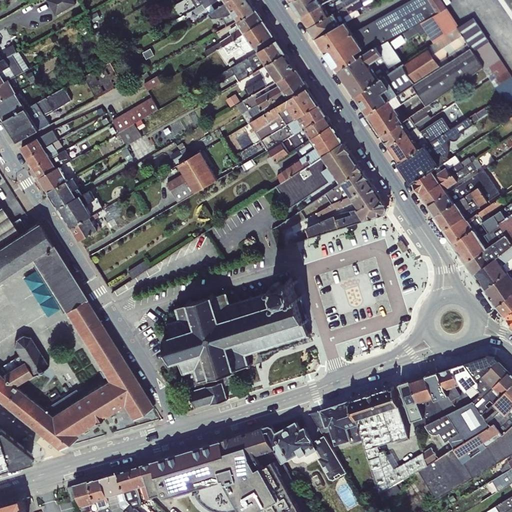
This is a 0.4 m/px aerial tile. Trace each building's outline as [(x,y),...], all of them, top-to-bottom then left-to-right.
[(74,0),(47,0),(56,15),(76,4),(74,0)] [(225,0),(207,0),(198,7),(187,14),(190,19),(207,7),(212,4),(215,8),(226,1),(225,0)] [(257,10),(250,0),(227,0),(226,1),(240,20),(257,10)] [(292,0),(292,1),(302,15),(324,3),(322,0),(292,0)] [(335,12),(357,0),(329,0),(324,3),(330,15),(335,12)] [(361,0),(357,0),(335,12),(341,24),(346,21),(346,22),(361,14),(358,8),(365,5),(361,0)] [(409,0),(353,32),(364,48),(356,52),(360,57),(364,54),(377,45),(406,30),(447,8),(442,0),(409,0)] [(511,0),(499,0),(511,18),(511,0)] [(226,1),(215,8),(211,13),(213,17),(222,16),(226,15),(230,24),(235,22),(238,27),(238,28),(241,26),(238,21),(240,20),(226,1)] [(330,15),(324,3),(302,15),(310,27),(330,15)] [(459,26),(447,8),(406,30),(377,45),(364,54),(380,79),(384,76),(396,68),(389,58),(397,53),(417,40),(413,35),(416,36),(428,31),(430,33),(426,36),(432,45),(458,27),(459,26)] [(264,20),(257,10),(240,20),(238,21),(241,26),(245,32),(264,20)] [(335,12),(330,15),(310,27),(317,37),(341,24),(335,12)] [(474,51),(489,41),(474,17),(459,26),(458,27),(471,47),(474,51)] [(88,20),(80,24),(85,34),(93,30),(88,20)] [(246,32),(256,47),(274,35),(264,20),(245,32),(246,32)] [(341,24),(317,37),(339,71),(360,57),(356,52),(364,48),(353,32),(346,22),(346,21),(341,24)] [(232,34),(204,51),(208,56),(220,48),(246,32),(245,32),(241,26),(238,28),(238,27),(230,32),(232,34)] [(432,45),(406,62),(396,68),(384,76),(391,87),(384,92),(389,100),(391,100),(413,85),(471,47),(458,27),(432,45)] [(246,32),(220,48),(224,55),(228,52),(229,54),(240,46),(241,48),(242,49),(243,49),(244,50),(245,51),(247,51),(248,51),(249,51),(256,47),(246,32)] [(278,39),(274,35),(256,47),(258,51),(278,39)] [(286,52),(278,39),(258,51),(267,64),(286,52)] [(511,75),(489,41),(474,51),(484,67),(501,93),(503,92),(508,100),(511,98),(511,99),(511,75)] [(6,57),(19,51),(14,44),(4,49),(6,57)] [(474,51),(471,47),(413,85),(391,100),(396,107),(399,105),(419,92),(428,105),(431,103),(484,67),(474,51)] [(6,57),(3,59),(0,60),(0,70),(6,81),(9,79),(12,77),(30,68),(19,51),(6,57)] [(267,64),(258,51),(213,78),(217,84),(235,73),(240,80),(260,68),(267,64)] [(278,80),(298,69),(286,52),(267,64),(278,80)] [(389,58),(396,68),(406,62),(397,53),(389,58)] [(360,57),(339,71),(356,95),(380,79),(364,54),(360,57)] [(111,62),(84,76),(97,98),(123,84),(111,62)] [(193,64),(184,70),(188,78),(198,72),(193,64)] [(267,64),(260,68),(265,76),(245,88),(250,96),(278,80),(267,64)] [(303,78),(298,69),(278,80),(284,89),(303,78)] [(33,71),(27,74),(31,81),(36,78),(33,71)] [(158,75),(144,83),(148,91),(162,82),(158,75)] [(380,79),(356,95),(368,114),(389,100),(384,92),(391,87),(384,76),(380,79)] [(309,86),(303,78),(284,89),(290,98),(309,86)] [(6,81),(0,83),(0,101),(16,92),(13,86),(9,79),(6,81)] [(278,80),(250,96),(243,100),(246,104),(239,108),(243,114),(259,103),(284,89),(278,80)] [(65,86),(26,108),(40,129),(51,124),(46,115),(73,99),(65,86)] [(321,103),(309,86),(290,98),(277,106),(280,110),(290,105),(299,117),(321,103)] [(259,103),(243,114),(248,123),(250,122),(266,112),(277,106),(290,98),(284,89),(259,103)] [(16,92),(0,101),(0,114),(1,114),(4,120),(26,108),(16,92)] [(236,93),(226,99),(231,107),(240,101),(236,93)] [(152,97),(113,120),(119,131),(135,123),(159,109),(152,97)] [(389,100),(368,114),(382,135),(404,122),(403,121),(398,114),(400,113),(396,107),(391,100),(389,100)] [(328,114),(321,103),(299,117),(305,127),(317,120),(318,121),(328,114)] [(431,103),(428,105),(407,118),(403,121),(404,122),(410,131),(418,126),(432,117),(428,111),(433,107),(431,103)] [(266,112),(250,122),(261,139),(277,130),(282,127),(290,122),(299,117),(290,105),(280,110),(277,106),(266,112)] [(26,108),(4,120),(18,142),(40,129),(26,108)] [(426,145),(440,165),(450,159),(448,156),(448,155),(449,153),(449,151),(449,149),(449,148),(449,146),(449,144),(448,143),(448,142),(447,141),(451,139),(453,140),(454,140),(455,140),(457,140),(458,139),(459,138),(460,137),(460,136),(460,134),(460,133),(475,124),(474,122),(480,118),(476,112),(451,128),(440,136),(426,145)] [(334,123),(328,114),(318,121),(317,120),(305,127),(312,138),(334,123)] [(443,116),(421,131),(424,136),(435,129),(440,136),(451,128),(443,116)] [(293,127),(279,135),(270,140),(273,146),(282,141),(291,136),(305,127),(299,117),(290,122),(293,127)] [(404,122),(382,135),(389,145),(410,132),(410,131),(404,122)] [(135,123),(119,131),(127,145),(142,136),(135,123)] [(312,138),(323,154),(345,141),(334,123),(312,138)] [(114,126),(109,129),(113,135),(117,132),(114,126)] [(421,131),(418,126),(410,131),(410,132),(421,148),(426,145),(440,136),(435,129),(424,136),(421,131)] [(56,127),(39,137),(45,147),(53,142),(51,139),(60,134),(56,127)] [(286,146),(282,141),(273,146),(269,149),(277,162),(296,148),(312,138),(305,127),(291,136),(294,141),(286,146)] [(277,130),(261,139),(269,149),(273,146),(270,140),(279,135),(278,133),(277,130)] [(410,132),(389,145),(400,161),(421,148),(410,132)] [(291,136),(282,141),(286,146),(294,141),(291,136)] [(28,158),(45,147),(39,137),(21,147),(28,158)] [(312,138),(296,148),(302,157),(277,174),(282,182),(289,178),(324,155),(323,154),(312,138)] [(51,157),(60,152),(58,149),(64,145),(60,139),(53,142),(45,147),(51,157)] [(338,177),(342,183),(364,169),(345,141),(323,154),(324,155),(338,177)] [(421,148),(400,161),(414,182),(433,170),(440,165),(426,145),(421,148)] [(28,158),(34,168),(51,157),(45,147),(28,158)] [(127,147),(121,151),(127,160),(133,157),(127,147)] [(174,154),(179,164),(192,156),(186,147),(174,154)] [(51,157),(58,167),(60,166),(69,161),(72,159),(65,149),(60,152),(51,157)] [(184,173),(196,192),(219,180),(201,150),(192,156),(179,164),(184,173)] [(450,159),(440,165),(433,170),(441,182),(477,159),(474,154),(470,157),(469,156),(461,162),(456,155),(450,159)] [(291,208),(320,189),(317,184),(332,173),(334,176),(338,177),(324,155),(289,178),(282,182),(277,185),(291,208)] [(34,168),(40,178),(58,167),(51,157),(34,168)] [(253,158),(242,165),(245,170),(256,163),(253,158)] [(69,161),(60,166),(63,172),(66,170),(66,171),(73,167),(69,161)] [(60,166),(58,167),(40,178),(49,191),(68,180),(63,172),(60,166)] [(133,167),(130,172),(136,175),(139,170),(133,167)] [(485,168),(448,192),(455,202),(457,202),(480,186),(489,200),(500,192),(485,168)] [(364,169),(342,183),(351,195),(372,181),(364,169)] [(433,170),(414,182),(423,195),(441,182),(433,170)] [(179,202),(196,192),(184,173),(167,183),(179,202)] [(320,189),(338,177),(334,176),(332,173),(317,184),(320,189)] [(81,195),(83,194),(73,177),(68,180),(78,197),(81,195)] [(68,180),(49,191),(59,208),(78,197),(68,180)] [(372,181),(351,195),(356,202),(360,208),(380,194),(372,181)] [(441,182),(423,195),(429,205),(448,192),(441,182)] [(480,186),(457,202),(466,215),(466,216),(489,200),(480,186)] [(511,189),(478,213),(469,219),(475,227),(475,228),(483,222),(491,217),(489,214),(507,202),(505,200),(511,195),(511,189)] [(94,215),(104,208),(97,197),(96,198),(91,190),(83,194),(81,195),(94,215)] [(448,192),(429,205),(436,215),(455,202),(448,192)] [(389,206),(380,194),(360,208),(358,209),(364,220),(387,213),(389,206)] [(78,197),(59,208),(72,228),(91,216),(94,215),(81,195),(78,197)] [(356,202),(351,195),(332,203),(336,209),(356,202)] [(455,202),(436,215),(445,228),(466,215),(457,202),(455,202)] [(336,209),(332,203),(317,212),(319,218),(336,209)] [(511,203),(491,217),(483,222),(490,232),(487,234),(492,244),(508,233),(500,221),(511,213),(511,203)] [(0,246),(19,234),(12,222),(2,206),(0,206),(0,246)] [(91,216),(99,230),(105,226),(100,218),(108,214),(104,208),(94,215),(91,216)] [(299,241),(364,220),(358,209),(360,208),(335,214),(299,230),(297,233),(299,241)] [(508,233),(511,239),(511,213),(500,221),(508,233)] [(466,215),(445,228),(454,242),(475,227),(469,219),(466,216),(466,215)] [(91,216),(72,228),(80,241),(99,230),(91,216)] [(19,234),(27,229),(20,217),(12,222),(19,234)] [(53,244),(39,221),(27,229),(19,234),(0,246),(0,277),(32,257),(53,244)] [(492,244),(487,234),(490,232),(483,222),(475,228),(482,238),(488,247),(492,244)] [(454,242),(461,252),(482,238),(475,228),(475,227),(454,242)] [(475,273),(498,256),(511,245),(511,239),(508,233),(492,244),(488,247),(467,261),(475,273)] [(467,261),(488,247),(482,238),(461,252),(467,261)] [(132,417),(153,404),(134,373),(53,244),(32,257),(108,379),(124,404),(132,417)] [(511,245),(498,256),(508,271),(511,267),(511,245)] [(486,289),(509,271),(508,271),(498,256),(475,273),(486,289)] [(145,260),(128,271),(133,278),(150,267),(145,260)] [(486,289),(498,305),(511,293),(511,275),(509,271),(486,289)] [(410,294),(419,298),(427,282),(418,278),(410,294)] [(197,369),(200,380),(214,376),(250,365),(247,353),(309,334),(300,301),(296,294),(293,286),(288,284),(280,287),(270,291),(231,303),(227,291),(177,307),(182,319),(169,322),(174,335),(166,337),(171,354),(173,361),(180,360),(184,372),(186,372),(197,369)] [(511,293),(498,305),(506,315),(511,311),(511,293)] [(0,372),(0,400),(59,448),(78,435),(77,433),(124,404),(108,379),(80,396),(52,413),(44,407),(16,384),(49,365),(30,336),(23,334),(16,339),(15,347),(20,355),(23,361),(18,364),(2,374),(0,372)] [(23,361),(20,355),(15,358),(18,364),(23,361)] [(497,356),(488,355),(466,362),(478,378),(483,375),(500,359),(497,356)] [(511,385),(511,370),(500,359),(483,375),(494,387),(495,386),(503,394),(511,385)] [(478,378),(466,362),(452,366),(461,383),(467,390),(476,384),(479,387),(480,385),(480,381),(478,378)] [(461,383),(452,366),(439,370),(447,388),(457,385),(461,383)] [(197,369),(186,372),(191,390),(217,383),(214,376),(200,380),(197,369)] [(447,388),(439,370),(426,374),(435,396),(437,399),(441,397),(449,394),(447,388)] [(435,396),(426,374),(413,378),(421,401),(435,396)] [(467,390),(475,399),(477,403),(494,387),(483,375),(478,378),(480,381),(480,385),(479,387),(476,384),(467,390)] [(421,401),(413,378),(401,382),(408,405),(420,401),(421,401)] [(217,383),(191,390),(197,407),(228,398),(223,381),(217,383)] [(453,399),(459,407),(475,399),(467,390),(461,383),(457,385),(462,394),(453,399)] [(457,385),(447,388),(449,394),(453,399),(462,394),(457,385)] [(511,385),(503,394),(495,402),(502,409),(507,413),(511,408),(511,385)] [(395,386),(349,400),(356,419),(384,410),(400,405),(395,386)] [(494,387),(477,403),(483,412),(495,402),(503,394),(495,386),(494,387)] [(76,389),(44,407),(52,413),(80,396),(76,389)] [(441,397),(450,412),(459,407),(453,399),(449,394),(441,397)] [(437,399),(435,396),(421,401),(420,401),(423,410),(425,417),(428,423),(446,414),(437,399)] [(437,399),(446,414),(450,412),(441,397),(437,399)] [(428,423),(427,424),(430,430),(432,431),(435,433),(439,433),(441,431),(447,440),(451,438),(456,447),(492,425),(489,421),(483,412),(477,403),(475,399),(459,407),(450,412),(446,414),(428,423)] [(356,419),(349,400),(323,409),(322,410),(327,425),(330,424),(336,443),(350,439),(352,439),(348,427),(358,423),(356,419)] [(420,401),(408,405),(416,429),(422,427),(417,412),(423,410),(420,401)] [(495,402),(483,412),(489,421),(502,409),(495,402)] [(409,436),(400,405),(384,410),(394,440),(409,436)] [(502,409),(489,421),(492,425),(495,423),(503,434),(511,425),(511,408),(507,413),(502,409)] [(322,410),(323,409),(311,413),(320,428),(327,425),(322,410)] [(384,410),(356,419),(358,423),(363,439),(366,449),(379,445),(394,440),(384,410)] [(272,425),(264,427),(276,448),(281,459),(283,462),(289,458),(300,452),(302,454),(303,455),(307,452),(308,452),(306,448),(316,443),(315,441),(306,426),(302,428),(297,421),(277,432),(274,427),(272,425)] [(352,439),(350,439),(351,443),(363,439),(358,423),(348,427),(352,439)] [(495,423),(492,425),(456,447),(455,447),(464,462),(487,446),(503,434),(495,423)] [(511,425),(503,434),(487,446),(464,462),(455,447),(439,458),(428,465),(380,493),(384,500),(396,493),(407,511),(409,511),(435,497),(436,499),(511,454),(511,425)] [(255,430),(222,440),(228,459),(229,463),(248,457),(251,467),(243,471),(250,483),(251,482),(265,507),(268,511),(302,511),(283,476),(275,462),(274,460),(265,465),(264,462),(262,463),(257,454),(268,451),(276,448),(264,427),(255,430)] [(1,428),(0,428),(0,438),(2,446),(9,466),(30,459),(32,453),(1,428)] [(325,435),(315,441),(316,443),(306,448),(308,452),(307,452),(308,454),(317,449),(321,456),(319,458),(331,477),(334,478),(347,471),(325,435)] [(228,459),(222,440),(206,445),(216,463),(228,459)] [(216,463),(206,445),(178,454),(185,480),(187,479),(194,477),(219,469),(216,463)] [(379,445),(366,449),(377,485),(380,493),(428,465),(424,451),(421,453),(400,465),(395,456),(390,459),(385,450),(380,451),(379,445)] [(0,446),(0,468),(9,466),(2,446),(0,446)] [(432,446),(424,451),(428,465),(439,458),(432,446)] [(274,460),(275,462),(281,459),(276,448),(268,451),(274,460)] [(265,465),(274,460),(268,451),(257,454),(262,463),(264,462),(265,465)] [(185,480),(178,454),(163,459),(170,484),(172,484),(175,494),(189,489),(187,479),(185,480)] [(237,480),(238,484),(255,511),(265,507),(251,482),(250,483),(243,471),(251,467),(248,457),(229,463),(232,475),(237,480)] [(511,458),(509,461),(509,462),(505,464),(504,466),(501,469),(504,473),(511,467),(511,458)] [(170,484),(163,459),(155,461),(161,479),(163,486),(170,484)] [(228,459),(216,463),(219,469),(234,497),(237,496),(232,487),(238,484),(237,480),(232,475),(229,463),(228,459)] [(283,462),(281,459),(275,462),(283,476),(288,472),(283,462)] [(161,479),(155,461),(143,464),(149,483),(161,479)] [(149,483),(143,464),(131,468),(137,487),(149,483)] [(511,467),(504,473),(503,473),(510,484),(511,482),(511,467)] [(137,487),(131,468),(119,472),(125,490),(137,487)] [(241,511),(234,497),(219,469),(194,477),(198,490),(212,486),(214,490),(203,511),(207,511),(206,511),(241,511)] [(125,490),(119,472),(102,477),(103,480),(108,495),(125,491),(125,490)] [(103,480),(102,477),(90,481),(96,500),(109,497),(108,495),(103,480)] [(194,477),(187,479),(189,489),(194,506),(203,511),(214,490),(212,486),(198,490),(194,477)] [(96,500),(90,481),(89,479),(75,484),(75,485),(80,499),(82,506),(91,503),(97,502),(96,500)] [(156,502),(167,499),(163,486),(161,479),(149,483),(149,486),(150,486),(154,499),(156,499),(156,502)] [(500,490),(494,479),(475,490),(481,501),(500,490)] [(170,484),(163,486),(167,499),(167,500),(176,498),(175,494),(172,484),(170,484)] [(255,511),(238,484),(232,487),(237,496),(234,497),(241,511),(255,511)] [(80,499),(75,485),(67,487),(72,501),(80,499)] [(380,493),(377,485),(370,487),(372,496),(380,493)] [(127,499),(134,506),(142,504),(137,487),(125,490),(125,491),(127,499)] [(108,495),(109,497),(113,511),(112,511),(140,511),(134,506),(127,499),(125,491),(108,495)] [(511,495),(488,510),(489,511),(505,511),(511,508),(511,495)] [(0,502),(0,511),(25,511),(22,496),(0,502)] [(96,500),(97,502),(99,511),(112,511),(113,511),(109,497),(96,500)] [(93,511),(91,503),(82,506),(83,511),(93,511)]
